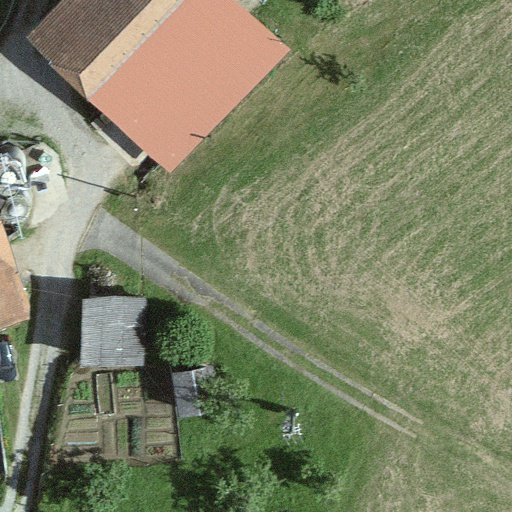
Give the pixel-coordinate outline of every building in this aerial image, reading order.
[(68,0),(46,23),(119,95),(212,0),(68,0)] [(0,309),(20,303),(0,241),(0,309)] [(91,294),(90,354),(141,355),(142,295),(91,294)] [(188,404),(217,398),(211,363),(181,369),(188,404)] [(99,459),(175,458),(173,370),(97,371),(99,459)]
